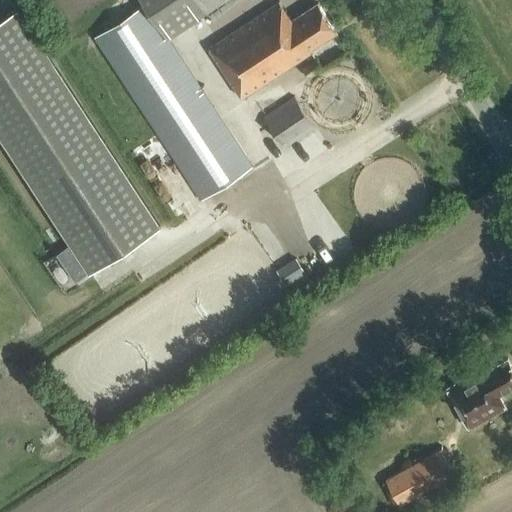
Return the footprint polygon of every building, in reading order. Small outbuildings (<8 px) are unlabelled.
[(251,166),(218,115),(167,37),(223,0),(142,0),(145,4),(95,36),(201,198),(251,166)] [(336,32),(318,3),(292,20),(279,1),(210,47),(242,97),(312,51),(310,49),(336,32)] [(18,7),(0,19),(0,138),(69,245),(87,272),(88,274),(161,226),(18,7)] [(308,78),(323,69),(316,58),(301,68),(308,78)] [(293,96),(264,117),(284,146),(313,125),(293,96)] [(69,245),(56,253),(74,280),(87,272),(69,245)] [(285,284),(305,271),(296,258),(276,271),(285,284)] [(468,429),(507,407),(500,394),(511,387),(511,366),(507,357),(486,369),(484,366),(445,388),(468,429)] [(386,480),(399,504),(454,475),(441,451),(386,480)]
